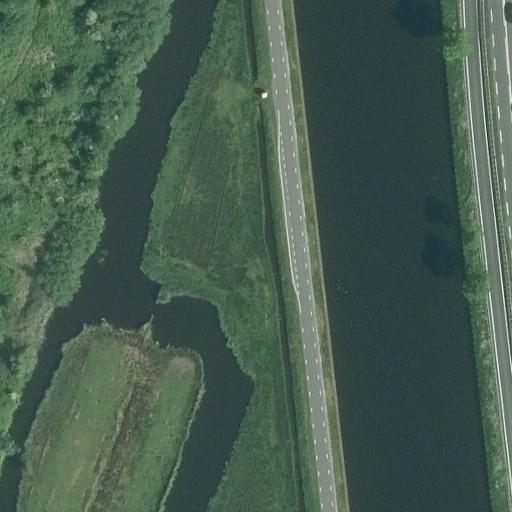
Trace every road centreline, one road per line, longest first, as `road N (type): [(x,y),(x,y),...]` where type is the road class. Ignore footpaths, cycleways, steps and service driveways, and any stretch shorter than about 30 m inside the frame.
road 1 (unclassified): [(329,511),(271,0)]
road 2 (primary): [(511,121),(504,0)]
